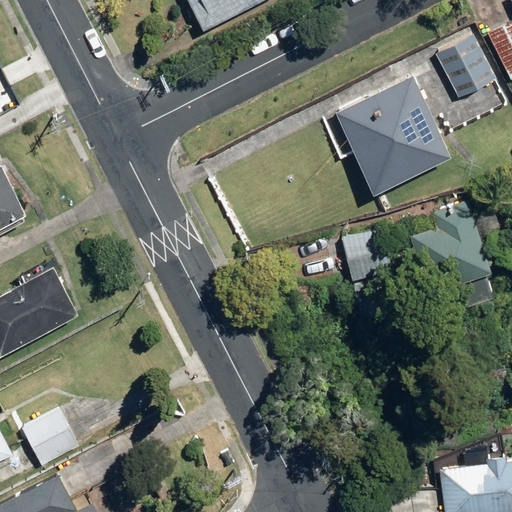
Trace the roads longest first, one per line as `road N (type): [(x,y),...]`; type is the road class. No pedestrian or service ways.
road 1 (tertiary): [(308,509),(119,140)]
road 2 (residential): [(119,140),(390,0)]
road 3 (tertiary): [(119,140),(47,0)]
